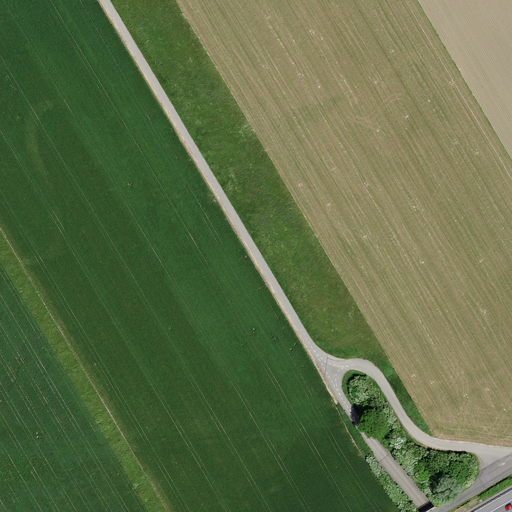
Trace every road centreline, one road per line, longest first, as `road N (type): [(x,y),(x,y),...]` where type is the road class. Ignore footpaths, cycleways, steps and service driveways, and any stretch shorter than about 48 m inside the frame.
road 1 (track): [(105,0),(328,374)]
road 2 (track): [(504,471),(481,449),(419,436),(366,366),(328,374)]
road 3 (track): [(328,374),(428,511)]
